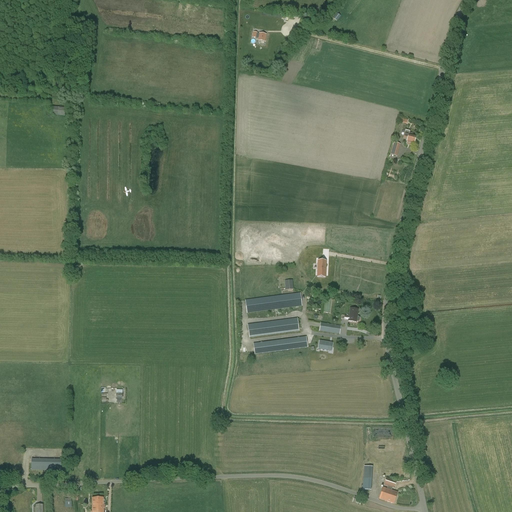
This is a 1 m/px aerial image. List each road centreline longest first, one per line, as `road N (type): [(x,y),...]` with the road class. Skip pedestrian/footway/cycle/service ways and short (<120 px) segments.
road 1 (tertiary): [(424,506),(385,302),(467,0)]
road 2 (unclassified): [(424,506),(396,507),(269,475),(0,485)]
